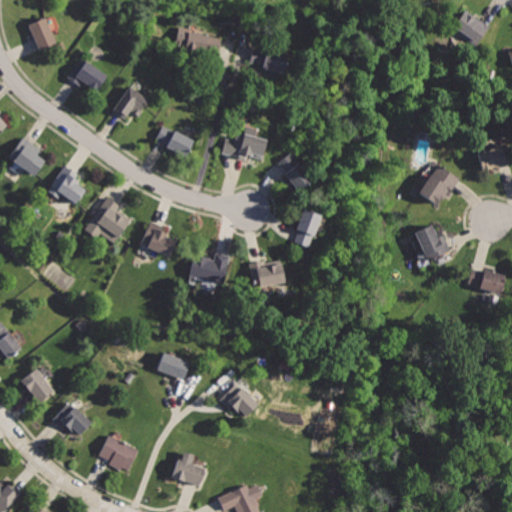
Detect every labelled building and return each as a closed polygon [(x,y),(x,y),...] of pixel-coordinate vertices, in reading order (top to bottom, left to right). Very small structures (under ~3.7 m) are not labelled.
[(462,10),(451,29),(477,45),(489,26),(462,10)] [(28,20),(39,51),(56,43),(46,14),(28,20)] [(180,24),(175,46),(204,53),(204,49),(219,52),(224,34),(180,24)] [(252,44),(248,66),(283,74),(288,52),(252,44)] [(80,57),(66,78),(82,88),(83,84),(97,93),(109,76),(80,57)] [(128,85),(111,110),(125,119),(130,112),(139,118),(150,99),(128,85)] [(0,118),(0,134),(8,126),(0,118)] [(165,123),(156,142),(187,157),(196,139),(165,123)] [(227,135),(222,155),(246,161),(247,156),(262,159),(267,139),(236,131),(235,137),(227,135)] [(477,151),(483,172),(511,165),(505,143),(477,151)] [(21,144),(9,162),(35,178),(46,161),(21,144)] [(293,152),(277,165),(298,190),(314,177),(293,152)] [(438,162),(419,193),(436,204),(444,191),(448,192),(459,176),(438,162)] [(65,166),(47,191),(58,200),(61,195),(76,205),(86,192),(75,184),(80,177),(65,166)] [(106,196),(83,232),(97,241),(100,235),(114,244),(130,221),(114,210),(118,204),(106,196)] [(304,209),(291,245),(309,251),(322,216),(304,209)] [(149,221),(139,244),(171,258),(178,241),(161,234),(164,227),(149,221)] [(433,224),(415,234),(430,261),(452,249),(444,235),(439,236),(433,224)] [(194,255),(189,276),(200,278),(198,288),(214,292),(216,284),(223,286),(230,257),(215,253),(213,259),(194,255)] [(248,260),(251,289),(287,285),(284,263),(265,265),(264,258),(248,260)] [(472,266),(468,286),(502,294),(507,275),(472,266)] [(3,319),(0,321),(0,348),(8,359),(24,346),(3,319)] [(164,350),(156,371),(185,382),(193,361),(164,350)] [(39,367),(22,383),(42,403),(58,388),(39,367)] [(238,380),(219,399),(230,411),(235,406),(245,417),(260,403),(238,380)] [(69,399),(52,420),(65,431),(70,427),(82,437),(96,420),(69,399)] [(109,434),(101,456),(113,461),(111,467),(130,474),(141,447),(109,434)] [(179,451),(171,478),(200,487),(206,468),(193,464),(196,456),(179,451)] [(0,481),(0,508),(4,511),(22,493),(9,481),(5,486),(0,481)] [(260,511),(248,484),(218,497),(224,511),(229,511),(236,509),(237,511),(260,511)]
